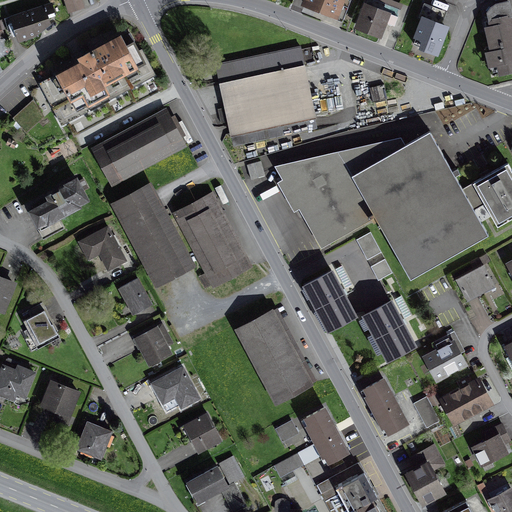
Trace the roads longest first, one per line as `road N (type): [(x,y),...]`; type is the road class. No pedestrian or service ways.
road 1 (residential): [(136,0),(408,511)]
road 2 (residential): [(0,242),(53,282),(151,465)]
road 3 (residential): [(236,0),(443,78)]
road 4 (residential): [(0,88),(65,31),(136,0)]
road 5 (residential): [(133,491),(0,437)]
